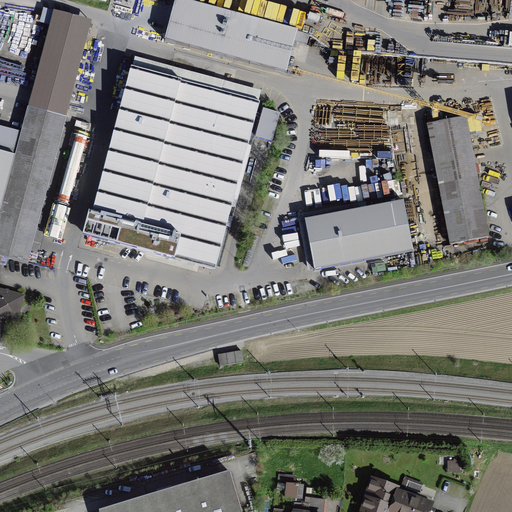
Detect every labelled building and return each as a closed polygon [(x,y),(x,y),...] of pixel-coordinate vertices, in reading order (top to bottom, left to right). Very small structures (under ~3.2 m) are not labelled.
[(116,0),(116,6),(129,9),(130,0),(116,0)] [(299,31),(184,0),(175,0),(165,39),(287,72),(299,31)] [(90,22),(53,13),(17,157),(0,221),(0,256),(29,265),(90,22)] [(37,55),(41,56),(49,22),(15,14),(2,71),(32,78),(37,55)] [(263,106),(133,72),(88,239),(218,274),(263,106)] [(272,140),(281,109),(265,104),(256,136),(272,140)] [(468,121),(430,129),(454,248),(492,240),(468,121)] [(0,221),(17,157),(0,152),(0,221)] [(51,212),(59,214),(62,205),(54,202),(51,212)] [(406,203),(305,218),(314,270),(414,254),(406,203)] [(25,296),(0,291),(0,321),(19,325),(25,296)] [(242,353),(219,356),(220,367),(243,364),(242,353)] [(448,458),(449,470),(462,470),(461,457),(448,458)] [(242,511),(231,472),(98,510),(98,511),(242,511)] [(296,478),(279,475),(278,483),(287,484),(285,496),(301,499),(303,486),(295,485),(296,478)] [(404,479),(402,486),(420,493),(423,486),(404,479)] [(365,497),(390,506),(396,492),(397,489),(372,480),(365,497)] [(431,505),(396,492),(390,506),(388,511),(432,511),(429,511),(431,505)] [(388,511),(390,506),(365,497),(359,511),(388,511)] [(309,505),(294,503),(294,510),(307,511),(323,511),(325,500),(310,498),(309,505)]
